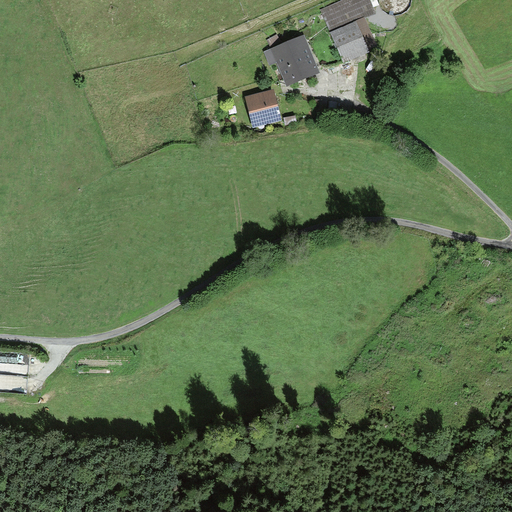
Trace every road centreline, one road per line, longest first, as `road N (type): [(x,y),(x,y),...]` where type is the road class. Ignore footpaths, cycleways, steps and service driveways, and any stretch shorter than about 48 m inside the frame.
road 1 (residential): [(511,244),(356,218),(266,246),(99,337),(0,337)]
road 2 (residential): [(511,227),(458,172),(340,94)]
